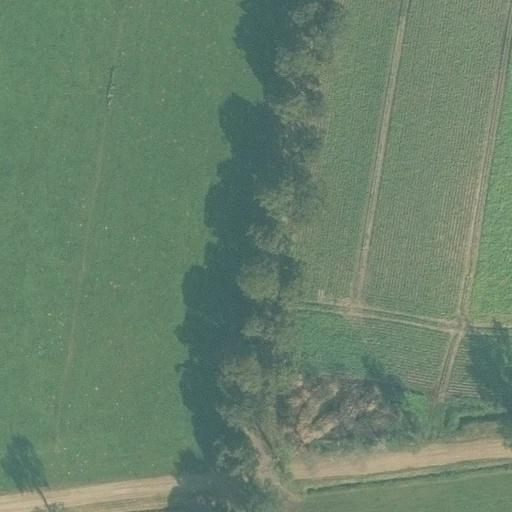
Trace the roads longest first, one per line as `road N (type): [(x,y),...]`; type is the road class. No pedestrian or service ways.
road 1 (track): [(314,0),(238,477)]
road 2 (track): [(238,477),(511,445)]
road 3 (track): [(0,505),(238,477)]
